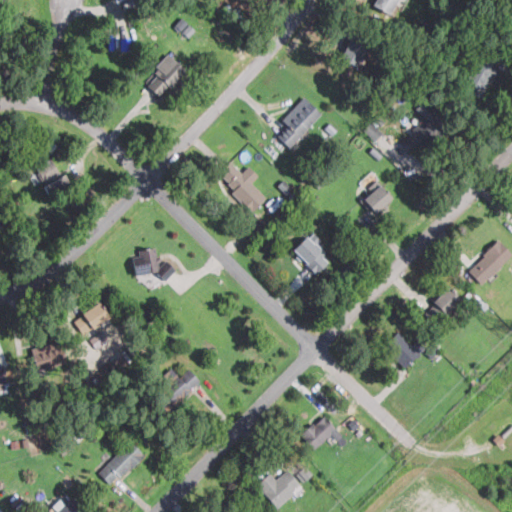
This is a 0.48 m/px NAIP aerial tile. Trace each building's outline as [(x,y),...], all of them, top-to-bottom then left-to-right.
[(388,14),(396,0),(373,0),(371,4),(388,14)] [(188,37),(195,29),(181,17),(174,26),(188,37)] [(359,65),(367,43),(349,37),(342,58),(359,65)] [(476,97),(500,64),(482,51),(458,84),(476,97)] [(142,81),(159,98),(185,71),(168,55),(142,81)] [(287,127),(277,137),(288,147),(321,114),(303,97),(280,120),(287,127)] [(447,127),(426,100),(413,109),(423,122),(400,139),(411,154),(447,127)] [(382,133),(371,121),(363,129),(374,140),(382,133)] [(38,167),(53,201),(70,192),(53,158),(38,167)] [(257,176),(247,166),(240,173),(228,161),(215,174),(251,211),(265,198),(250,182),(257,176)] [(278,185),(291,197),(296,192),(283,180),(278,185)] [(361,199),(374,214),(391,199),(378,184),(361,199)] [(290,251),(314,274),(329,259),(305,236),(290,251)] [(481,285),(511,254),(497,240),(467,271),(481,285)] [(137,251),(139,264),(132,266),(134,276),(159,271),(160,277),(171,275),(169,261),(157,263),(154,247),(137,251)] [(422,312),(435,325),(461,300),(448,286),(422,312)] [(82,335),(110,318),(98,299),(80,310),(83,314),(73,320),(82,335)] [(96,348),(107,340),(100,331),(89,338),(96,348)] [(416,341),(411,346),(397,331),(382,346),(404,368),(423,349),(416,341)] [(65,363),(62,341),(35,345),(38,367),(65,363)] [(197,380),(186,369),(169,387),(180,397),(197,380)] [(313,450),(336,430),(322,415),(300,435),(313,450)] [(97,472),(111,485),(141,455),(127,442),(97,472)] [(275,480),(269,473),(256,484),(275,507),(300,486),(287,469),(275,480)] [(84,511),(70,498),(56,511),(84,511)]
